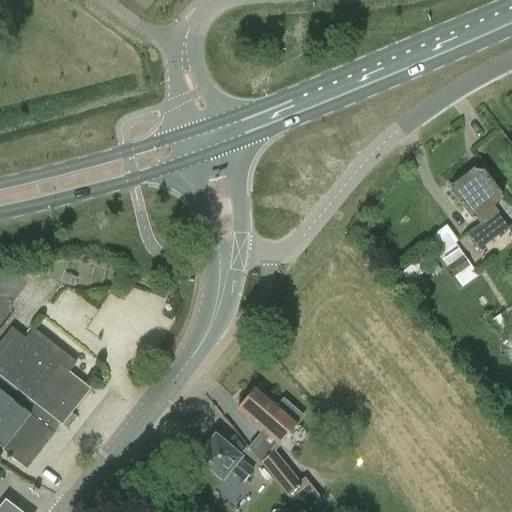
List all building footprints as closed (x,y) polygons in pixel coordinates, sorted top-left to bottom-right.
[(477,221),(480,225),(467,235),(479,251),(493,240),(506,229),(502,223),(496,216),(490,209),(500,202),(499,200),(501,199),(479,171),(474,171),(450,189),(451,190),(449,191),(450,192),(474,224),(477,221)] [(437,245),(460,283),(477,273),(454,235),(437,245)] [(61,425),(89,390),(67,374),(75,364),(31,330),(24,340),(10,329),(0,342),(0,449),(1,450),(0,451),(25,471),(54,435),(52,434),(59,424),(61,425)] [(262,433),(282,450),(297,433),(293,430),(304,418),(283,399),(276,408),(255,390),(253,392),(248,392),(244,396),(246,401),(238,410),(249,419),(246,422),(261,434),(262,433)] [(228,472),(243,484),(253,472),(238,459),(239,459),(214,438),(206,448),(203,446),(196,455),(198,457),(196,459),(221,480),(228,472)] [(273,453),(260,464),(300,511),(308,511),(322,500),(304,479),(299,483),(273,453)]
